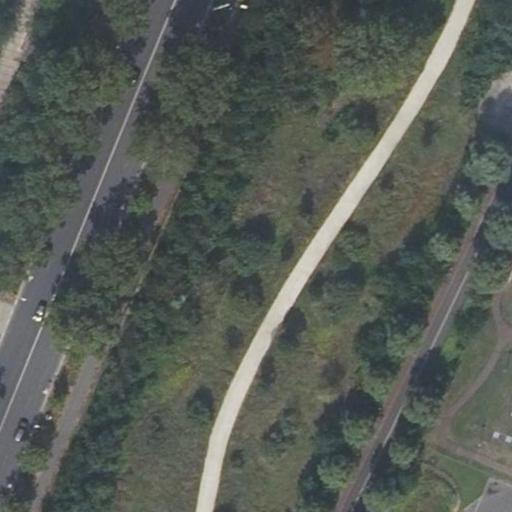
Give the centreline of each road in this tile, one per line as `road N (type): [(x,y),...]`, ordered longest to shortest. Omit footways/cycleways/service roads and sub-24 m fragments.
road 1 (primary): [(175,0),(0,434)]
road 2 (unclassified): [(511,182),(351,511)]
